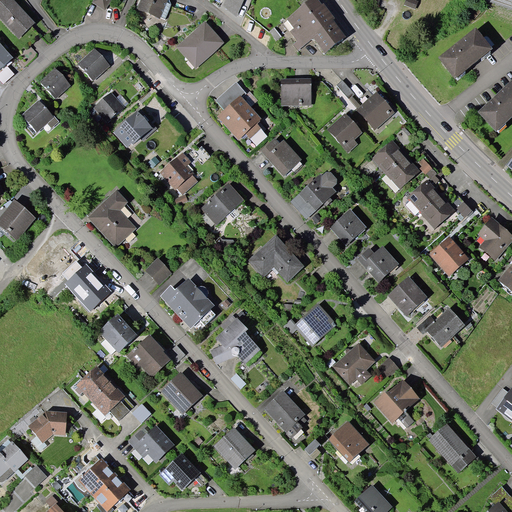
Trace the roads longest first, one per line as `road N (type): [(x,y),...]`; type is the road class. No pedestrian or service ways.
road 1 (residential): [(189,105),(134,43),(93,35),(67,44),(24,83),(13,97),(7,142),(66,218),(320,489)]
road 2 (residential): [(189,105),(511,463)]
road 3 (primary): [(373,49),(511,196)]
road 4 (residential): [(373,49),(351,63),(249,63),(189,105)]
road 5 (unclassified): [(161,510),(277,504),(320,489)]
road 6 (residential): [(61,396),(161,510)]
